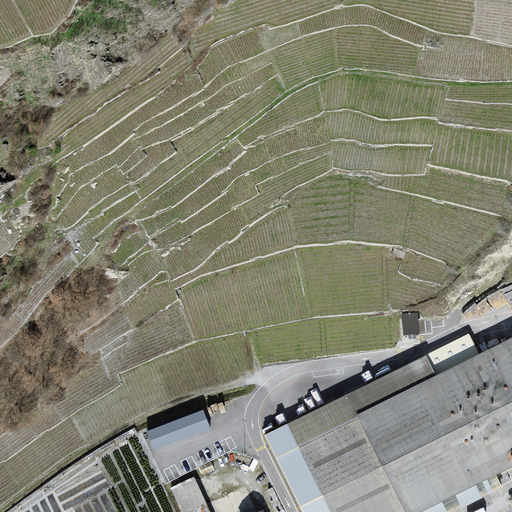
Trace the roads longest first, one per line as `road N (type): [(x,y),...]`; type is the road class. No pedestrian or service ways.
road 1 (track): [(0,348),(112,232),(300,97),(326,92),(418,109),(511,111)]
road 2 (unknown): [(511,306),(352,343),(276,370),(269,383),(277,415),(317,511)]
